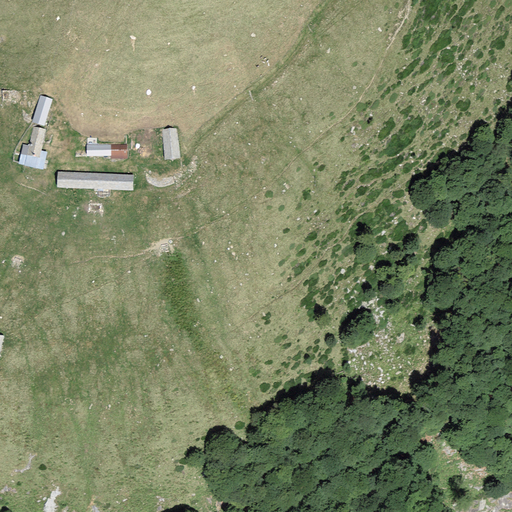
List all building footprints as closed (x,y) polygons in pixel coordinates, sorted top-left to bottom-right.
[(52,100),(40,96),(32,122),(43,126),(52,100)] [(45,130),(32,127),(28,146),(22,145),(18,164),(43,170),(47,152),(41,151),(45,130)] [(177,129),(161,130),(164,161),(180,159),(177,129)] [(96,137),(87,138),(87,145),(86,145),(86,157),(110,156),(110,145),(110,144),(97,144),(96,137)] [(126,145),(110,145),(110,156),(110,159),(126,159),(126,145)] [(133,174),(57,171),(56,188),(133,191),(133,174)]
